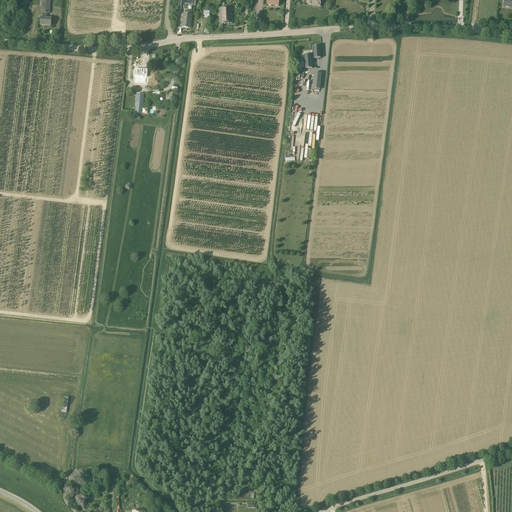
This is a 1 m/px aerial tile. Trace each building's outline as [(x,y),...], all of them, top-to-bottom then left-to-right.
[(42,0),(41,13),(42,13),(42,18),(41,18),(40,26),(51,27),(51,19),(47,18),(47,14),(49,14),(50,0),(42,0)] [(511,8),(511,0),(503,0),(503,7),(511,8)] [(232,8),(218,8),(219,24),(233,24),(232,8)] [(192,15),(191,15),(192,12),(185,11),(184,14),(183,14),(182,28),(190,29),(192,15)] [(313,56),(312,56),(312,59),(313,59),(321,58),(320,47),(312,47),(313,56)] [(312,59),(312,56),(303,56),(304,70),(313,69),(312,59)] [(148,70),(135,69),(134,77),(147,78),(148,70)] [(320,90),(322,74),(314,73),(312,90),(320,90)] [(301,144),(298,144),(297,157),(304,158),(304,157),(307,157),(308,143),(301,143),(301,144)]
